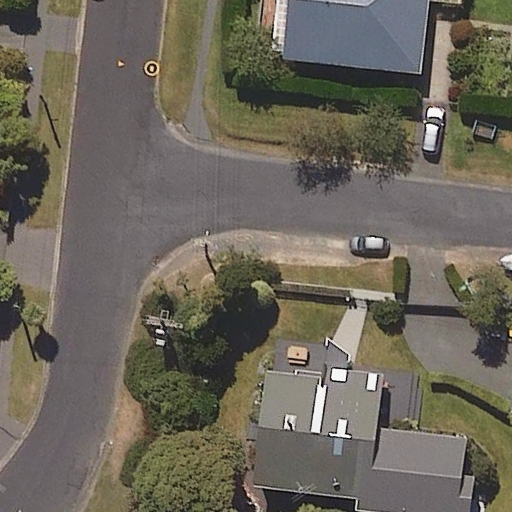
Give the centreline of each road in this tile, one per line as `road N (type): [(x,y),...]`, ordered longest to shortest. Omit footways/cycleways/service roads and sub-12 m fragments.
road 1 (residential): [(111,173),(511,223)]
road 2 (residential): [(18,511),(50,464),(75,399),(111,173)]
road 3 (residential): [(111,173),(130,0)]
